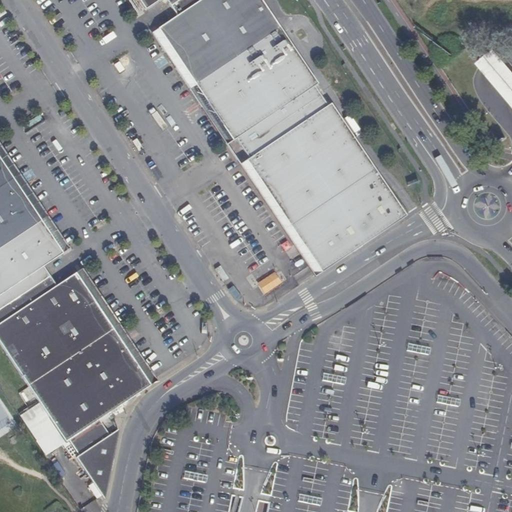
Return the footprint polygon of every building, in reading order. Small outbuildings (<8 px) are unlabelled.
[(137,0),(144,10),(160,0),(166,0),(170,5),(177,0),(137,0)] [(252,45),(279,27),(260,0),(177,0),(170,5),(176,16),(157,29),(194,83),(252,45)] [(236,139),(242,148),(320,95),(314,86),(317,84),(303,62),(279,27),(252,45),(194,83),(232,141),(236,139)] [(511,71),(492,49),(476,63),(511,104),(511,71)] [(320,95),(242,148),(249,158),(245,161),(269,198),(326,159),(355,141),(330,104),(327,106),(320,95)] [(320,273),(391,225),(404,216),(387,189),(355,141),(326,159),(269,198),(295,236),(320,273)] [(18,189),(0,161),(0,248),(14,239),(40,222),(18,189)] [(0,309),(49,277),(42,267),(61,254),(50,237),(40,222),(14,239),(0,248),(0,309)] [(275,272),(257,282),(263,294),(281,284),(275,272)] [(55,286),(0,322),(0,344),(9,358),(94,303),(84,288),(74,273),(55,286)] [(0,322),(55,286),(49,277),(0,309),(0,322)] [(94,303),(9,358),(27,386),(112,330),(103,316),(94,303)] [(149,386),(112,330),(27,386),(35,398),(65,442),(68,440),(69,441),(99,421),(98,420),(126,401),(149,386)] [(107,417),(101,421),(109,432),(114,428),(107,417)] [(99,421),(69,441),(78,455),(75,458),(104,500),(106,486),(103,485),(112,443),(115,444),(117,430),(109,435),(99,421)]
